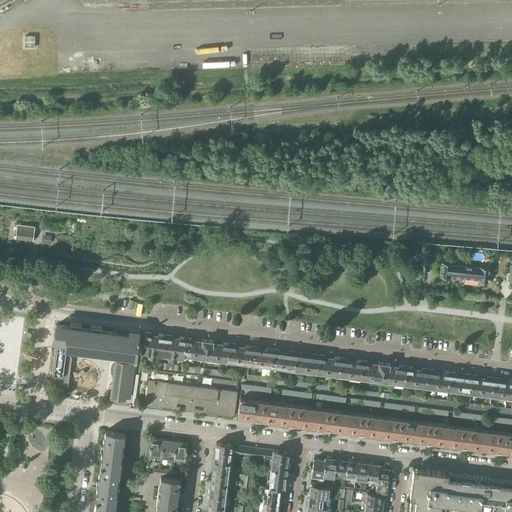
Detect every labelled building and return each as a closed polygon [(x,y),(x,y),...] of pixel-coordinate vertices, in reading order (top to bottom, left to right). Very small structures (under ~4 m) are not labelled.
[(24,47),(34,48),(34,42),(34,38),(34,36),(28,36),(24,36),(24,38),(24,41),(24,47)] [(15,238),(33,241),(34,231),(16,228),(15,238)] [(430,254),(422,253),(420,269),(428,270),(430,254)] [(450,276),(468,278),(470,266),(451,264),(451,263),(441,262),(440,276),(450,278),(450,276)] [(470,266),(468,278),(478,280),(478,281),(488,282),(489,268),(480,267),(479,267),(470,266)] [(140,351),(141,351),(144,336),(138,335),(138,331),(120,329),(119,333),(61,325),(59,341),(58,350),(55,349),(53,368),(63,369),(69,365),(70,357),(65,351),(66,347),(118,354),(135,356),(135,353),(140,353),(140,351)] [(157,353),(163,354),(165,335),(159,334),(158,335),(151,334),(151,333),(144,332),(144,336),(141,351),(148,352),(148,356),(156,357),(157,353)] [(183,356),(184,355),(186,337),(179,336),(179,338),(171,337),(172,336),(165,335),(163,354),(168,355),(168,358),(176,359),(177,356),(183,356)] [(184,355),(205,358),(208,340),(201,339),(201,341),(192,339),(192,338),(186,337),(184,355)] [(205,358),(227,360),(230,343),(223,342),(223,344),(213,342),(213,341),(208,340),(205,358)] [(227,360),(249,363),(252,346),(245,345),(245,346),(235,345),(235,344),(230,343),(227,360)] [(249,363),(271,366),(273,349),(267,348),(267,349),(257,348),(257,347),(252,346),(249,363)] [(271,366),(294,369),(296,352),(289,351),(288,352),(279,351),(279,350),(273,349),(271,366)] [(294,369),(316,372),(318,355),(312,354),(312,355),(303,354),(303,353),(296,352),(294,369)] [(137,356),(135,356),(118,354),(117,362),(115,362),(110,398),(125,399),(125,397),(129,397),(134,365),(136,365),(137,356)] [(316,372),(338,375),(340,358),(334,357),(334,358),(324,357),(325,355),(318,355),(316,372)] [(338,375),(360,378),(362,360),(356,360),(356,361),(346,359),(346,358),(340,358),(338,375)] [(360,378),(382,381),(384,363),(378,362),(378,364),(368,362),(368,361),(362,360),(360,378)] [(149,366),(178,370),(179,365),(150,362),(149,366)] [(382,381),(404,383),(406,367),(405,367),(405,366),(400,365),(399,366),(390,365),(390,364),(384,363),(382,381)] [(181,370),(244,379),(244,374),(181,366),(181,370)] [(404,383),(426,386),(428,369),(422,368),(422,369),(412,368),(412,367),(407,366),(407,367),(406,367),(404,383)] [(426,386),(447,389),(450,372),(443,371),(443,372),(434,371),(434,370),(428,369),(426,386)] [(447,389),(469,392),(472,375),(465,374),(465,375),(456,374),(456,372),(450,372),(447,389)] [(58,383),(58,382),(59,374),(52,373),(51,379),(51,382),(58,383)] [(469,392),(491,395),(493,377),(487,377),(487,378),(477,377),(478,375),(472,375),(469,392)] [(491,395),(511,397),(511,379),(509,379),(509,381),(499,379),(499,378),(493,377),(491,395)] [(203,412),(233,416),(236,391),(148,380),(145,404),(175,408),(176,402),(185,404),(185,408),(186,408),(186,407),(193,408),(193,409),(194,409),(194,405),(203,406),(203,412)] [(293,385),(329,390),(330,386),(293,381),(293,385)] [(241,388),(271,392),(271,387),(242,383),(241,388)] [(339,391),(376,396),(376,392),(339,387),(339,391)] [(282,393),(311,397),(312,393),(282,389),(282,393)] [(316,398),(345,402),(346,397),(316,393),(316,398)] [(424,397),(423,402),(466,408),(467,403),(424,397)] [(237,417),(262,420),(264,401),(240,398),(237,417)] [(350,402),(380,406),(381,402),(351,398),(350,402)] [(262,420),(275,421),(278,403),(264,401),(262,420)] [(384,407),(414,411),(414,406),(385,402),(384,407)] [(275,421),(293,424),(295,405),(278,403),(275,421)] [(468,408),(511,413),(511,409),(506,408),(469,403),(468,408)] [(293,424),(310,426),(312,407),(295,405),(293,424)] [(310,426),(327,428),(329,409),(312,407),(310,426)] [(418,411),(447,415),(448,410),(418,407),(418,411)] [(327,428),(345,431),(347,412),(329,409),(327,428)] [(453,411),(453,416),(463,417),(467,418),(482,420),(483,415),(453,411)] [(345,431),(362,433),(364,414),(347,412),(345,431)] [(362,433),(378,435),(381,416),(364,414),(362,433)] [(378,435),(395,437),(398,418),(381,416),(378,435)] [(395,437),(412,439),(415,421),(398,418),(395,437)] [(412,439),(429,442),(432,423),(415,421),(412,439)] [(429,442),(446,444),(448,425),(432,423),(429,442)] [(446,444),(464,446),(466,427),(448,425),(446,444)] [(464,446),(481,448),(484,430),(466,427),(464,446)] [(481,448),(496,450),(499,431),(484,430),(481,448)] [(105,448),(104,450),(121,452),(122,441),(123,441),(124,434),(124,433),(118,432),(116,431),(116,432),(105,431),(104,438),(103,438),(103,443),(103,448),(105,448)] [(511,433),(499,431),(496,450),(511,452),(511,433)] [(160,461),(161,456),(163,439),(150,438),(150,442),(147,442),(145,454),(155,456),(154,460),(160,461)] [(163,439),(161,456),(172,458),(175,441),(163,439)] [(187,442),(175,441),(172,458),(185,459),(186,452),(187,449),(186,449),(187,442)] [(231,452),(251,454),(252,447),(216,442),(215,453),(213,453),(212,461),(229,463),(231,452)] [(272,457),(271,468),(288,471),(289,463),(287,462),(289,452),(252,447),(251,454),(272,457)] [(100,465),(109,467),(110,459),(120,460),(121,452),(104,450),(104,453),(102,452),(102,454),(101,454),(101,458),(101,465),(100,465)] [(323,474),(333,475),(335,459),(331,458),(331,457),(327,456),(326,458),(325,457),(324,460),(325,460),(323,474)] [(322,479),(323,474),(325,460),(324,460),(313,458),(311,477),(322,479)] [(333,475),(344,476),(346,460),(342,460),(341,458),(338,458),(337,459),(335,459),(333,475)] [(110,459),(109,467),(120,468),(121,460),(120,460),(110,459)] [(344,476),(355,478),(357,462),(353,461),(352,460),(349,459),(347,460),(346,460),(344,476)] [(227,479),(229,463),(212,461),(211,468),(212,468),(211,477),(227,479)] [(355,478),(366,479),(368,463),(363,462),(363,461),(359,461),(358,462),(357,462),(355,478)] [(366,479),(376,481),(377,481),(379,465),(379,464),(374,464),(373,463),(370,462),(369,463),(368,463),(366,479)] [(100,483),(100,485),(116,487),(118,476),(108,474),(109,467),(100,465),(100,466),(100,473),(99,473),(98,477),(99,477),(98,483),(100,483)] [(377,481),(376,481),(375,486),(372,485),(371,490),(386,492),(389,468),(386,468),(386,466),(379,465),(377,481)] [(120,468),(109,467),(108,474),(118,476),(119,476),(120,468)] [(271,468),(269,483),(284,486),(285,478),(287,478),(288,471),(271,468)] [(439,511),(441,501),(444,501),(467,504),(466,510),(479,511),(479,508),(503,511),(502,511),(511,511),(511,480),(413,468),(409,497),(410,497),(408,511),(439,511)] [(168,485),(169,478),(160,476),(160,477),(159,484),(160,484),(168,485)] [(225,496),(227,479),(211,477),(210,488),(208,489),(208,492),(209,493),(209,494),(225,496)] [(159,495),(177,497),(179,480),(180,480),(180,479),(178,478),(177,479),(169,478),(168,485),(160,484),(159,495)] [(264,485),(262,501),(278,503),(278,502),(280,501),(280,498),(279,497),(280,488),(284,488),(284,486),(269,483),(268,484),(265,483),(265,485),(264,485)] [(310,494),(310,495),(327,497),(329,487),(311,484),(311,489),(309,489),(309,493),(310,494)] [(96,499),(95,500),(105,501),(106,494),(115,495),(116,487),(100,485),(100,487),(98,487),(98,488),(97,488),(96,493),(97,493),(96,500),(96,499)] [(366,496),(365,502),(384,504),(385,497),(383,497),(383,494),(365,491),(365,496),(366,496)] [(106,494),(105,501),(115,503),(116,495),(115,495),(106,494)] [(211,511),(222,511),(225,496),(209,494),(209,495),(208,495),(207,498),(208,499),(207,511),(211,511)] [(164,511),(175,511),(177,497),(159,495),(158,504),(166,505),(164,511)] [(309,504),(308,504),(326,507),(327,497),(310,495),(309,498),(308,499),(308,503),(309,504)] [(112,511),(113,510),(104,509),(105,501),(95,500),(95,501),(96,501),(95,508),(94,507),(94,511),(112,511)] [(115,503),(105,501),(104,509),(113,510),(114,510),(115,503)] [(262,501),(260,511),(276,511),(277,508),(279,508),(279,505),(278,504),(278,503),(262,501)] [(365,502),(364,511),(366,511),(383,511),(384,504),(365,502)]
